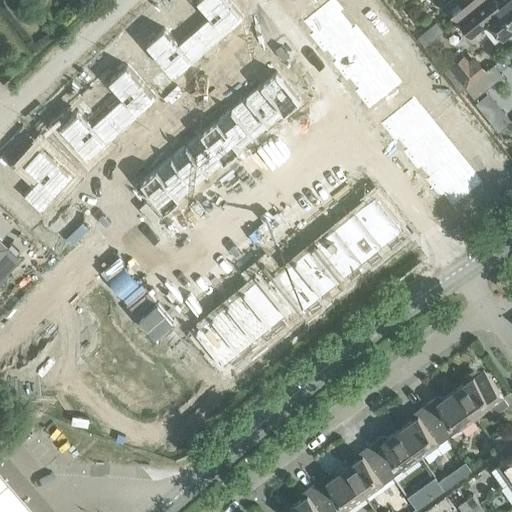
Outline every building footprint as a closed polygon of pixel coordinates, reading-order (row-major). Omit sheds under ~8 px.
[(197,0),(211,15),(199,25),(214,43),(227,32),(224,28),(241,13),(230,0),(197,0)] [(335,0),(328,0),(303,21),(312,33),(309,35),(323,52),(356,25),(355,25),(352,27),(340,12),(343,9),(335,0)] [(450,0),(446,3),(459,20),(483,0),(450,0)] [(483,0),(459,20),(473,36),(491,22),(504,39),(511,32),(511,0),(503,0),(499,4),(495,0),(483,0)] [(436,22),(424,32),(432,42),(444,31),(436,22)] [(356,25),(323,52),(323,53),(326,50),(334,61),(331,63),(345,80),(379,53),(378,53),(375,55),(363,40),(366,37),(356,25)] [(148,40),(146,42),(172,73),(190,57),(193,61),(206,50),(191,33),(179,43),(165,26),(155,35),(153,32),(146,38),(148,40)] [(280,41),(274,46),(279,52),(285,47),(280,41)] [(379,53),(345,80),(346,81),(349,78),(357,88),(354,91),(369,109),(399,84),(385,68),(388,65),(379,53)] [(256,58),(247,65),(252,71),(262,64),(256,58)] [(118,71),(109,80),(124,96),(112,106),(128,123),(140,112),(137,108),(154,93),(127,63),(125,65),(122,63),(116,69),(118,71)] [(495,64),(467,86),(476,97),(504,75),(495,64)] [(247,65),(238,72),(243,79),(252,71),(247,65)] [(277,70),(261,82),(285,112),(301,99),(277,70)] [(226,82),(217,89),(222,96),(231,88),(226,82)] [(261,82),(246,95),(270,124),(285,112),(261,82)] [(217,89),(208,97),(213,103),(222,96),(217,89)] [(246,95),(231,107),(255,136),(270,124),(246,95)] [(410,99),(380,123),(395,141),(398,139),(406,149),(403,151),(403,152),(436,125),(427,113),(424,115),(410,99)] [(193,102),(184,109),(189,116),(198,108),(193,102)] [(231,107),(216,119),(240,148),(255,136),(231,107)] [(66,114),(60,120),(62,123),(60,125),(86,154),(104,139),(107,142),(119,131),(104,114),(92,124),(78,108),(68,117),(66,114)] [(184,109),(174,117),(180,123),(189,116),(184,109)] [(216,119),(201,131),(225,161),(240,148),(216,119)] [(436,125),(403,152),(417,169),(420,167),(428,177),(425,179),(426,180),(459,153),(449,141),(446,143),(434,128),(437,126),(436,125)] [(166,131),(157,138),(162,144),(171,137),(166,131)] [(201,131),(186,143),(210,173),(225,161),(201,131)] [(157,138),(148,145),(153,152),(162,144),(157,138)] [(186,143),(171,156),(195,185),(210,173),(186,143)] [(41,177),(24,195),(41,211),(59,192),(55,188),(71,171),(41,144),(39,146),(37,144),(31,151),(33,153),(25,162),(41,177)] [(142,150),(133,158),(138,164),(147,156),(142,150)] [(459,153),(426,180),(440,197),(443,195),(452,206),(482,181),(472,169),(469,171),(457,156),(460,154),(459,153)] [(171,156),(156,168),(180,197),(195,185),(171,156)] [(156,168),(140,180),(150,193),(148,195),(157,206),(160,204),(164,210),(180,197),(156,168)] [(266,260),(265,261),(303,308),(309,303),(318,296),(323,292),(329,287),(338,280),(343,276),(349,271),(358,264),(363,260),(369,255),(377,248),(383,244),(388,239),(397,232),(403,227),(376,193),(355,210),(335,226),(316,242),(296,258),(277,273),(266,260)] [(0,277),(19,257),(0,238),(0,277)] [(70,293),(85,270),(63,257),(49,280),(70,293)] [(212,314),(196,328),(224,362),(231,357),(250,341),(256,336),(263,331),(282,315),(287,311),(288,312),(289,312),(298,304),(302,309),(303,308),(265,261),(255,270),(254,271),(259,277),(244,289),(228,301),(212,314)] [(47,283),(14,317),(46,349),(80,314),(47,283)] [(0,361),(14,377),(35,357),(0,319),(0,361)] [(475,375),(456,388),(477,417),(490,407),(493,411),(498,411),(510,403),(505,396),(487,371),(477,379),(475,375)] [(426,404),(449,436),(477,417),(456,388),(439,400),(436,396),(426,404)] [(418,415),(401,427),(422,456),(449,436),(426,404),(416,411),(418,415)] [(511,425),(493,438),(501,449),(506,445),(511,440),(511,425)] [(370,443),(394,476),(422,456),(401,427),(383,440),(381,436),(370,443)] [(363,454),(346,467),(366,496),(394,476),(370,443),(360,450),(363,454)] [(511,477),(511,452),(501,461),(511,477)] [(440,478),(445,486),(474,469),(469,461),(440,478)] [(0,511),(39,511),(1,467),(0,467),(0,511)] [(325,475),(315,483),(336,511),(343,511),(366,496),(346,467),(328,479),(325,475)] [(336,511),(315,483),(305,490),(308,494),(290,507),(293,511),(336,511)] [(416,509),(429,500),(418,485),(405,494),(416,509)] [(467,499),(473,508),(480,503),(474,494),(467,499)] [(459,504),(464,511),(468,511),(473,508),(467,499),(459,504)] [(486,511),(480,503),(473,508),(475,511),(486,511)]
